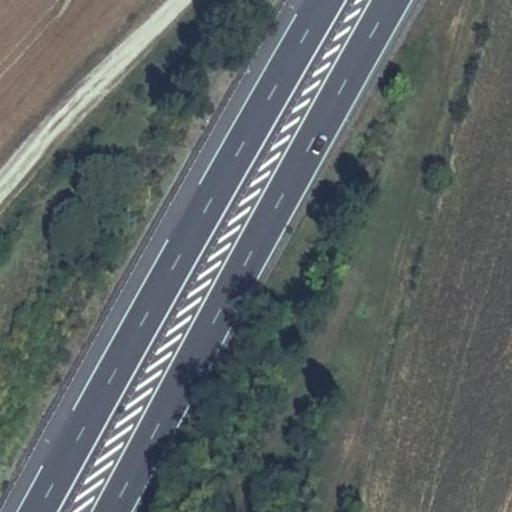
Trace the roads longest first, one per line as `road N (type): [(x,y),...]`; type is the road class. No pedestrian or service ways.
road 1 (motorway): [(325,0),(35,511)]
road 2 (motorway): [(110,511),(390,0)]
